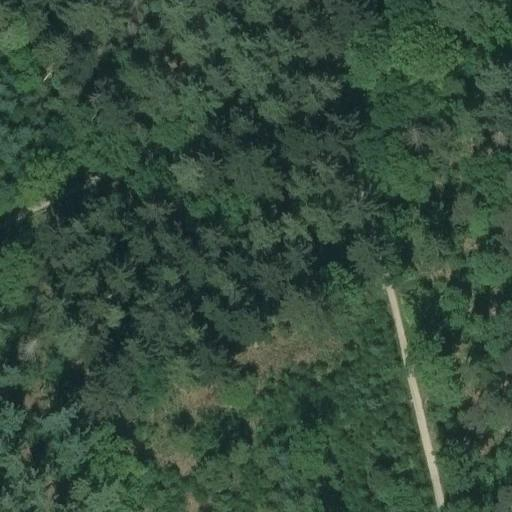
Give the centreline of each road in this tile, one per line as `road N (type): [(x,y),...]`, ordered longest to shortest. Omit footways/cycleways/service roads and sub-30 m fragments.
road 1 (track): [(443,511),(396,320),(347,0)]
road 2 (track): [(488,0),(361,56)]
